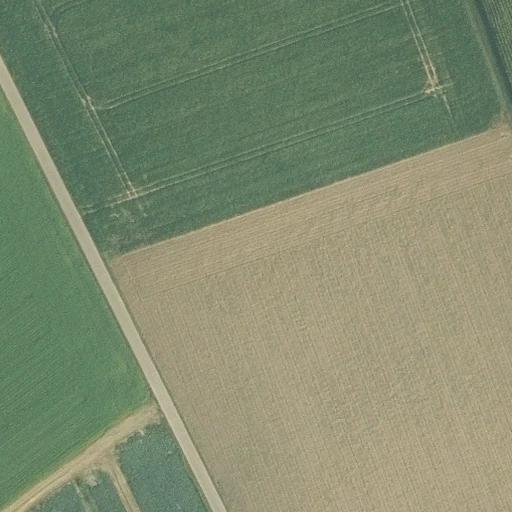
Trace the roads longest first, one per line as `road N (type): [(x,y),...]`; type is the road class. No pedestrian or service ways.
road 1 (unclassified): [(220,511),(0,68)]
road 2 (track): [(511,118),(467,0)]
